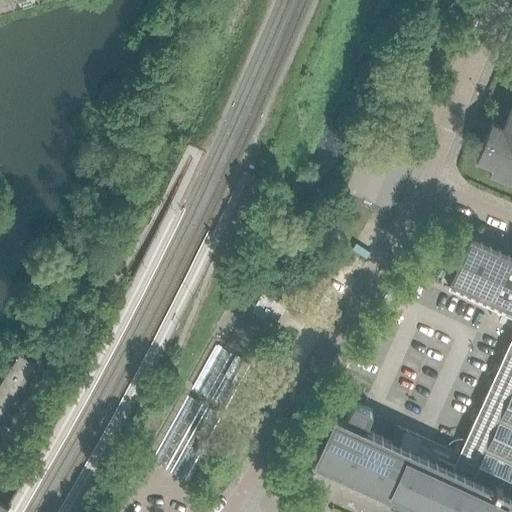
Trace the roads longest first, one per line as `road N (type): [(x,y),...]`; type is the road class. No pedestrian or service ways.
road 1 (residential): [(239,495),(424,185)]
road 2 (residential): [(424,185),(499,0)]
